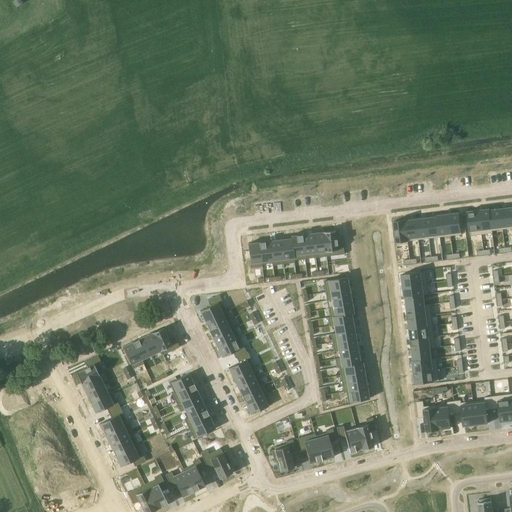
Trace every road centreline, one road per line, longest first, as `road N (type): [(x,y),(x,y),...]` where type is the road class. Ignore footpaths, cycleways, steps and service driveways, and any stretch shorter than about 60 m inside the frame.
road 1 (residential): [(170,288),(235,278),(238,225),(511,191)]
road 2 (residential): [(120,511),(40,342),(43,330),(126,293),(170,288)]
road 3 (residential): [(511,440),(417,452),(270,492),(260,481)]
road 4 (residential): [(260,481),(170,288)]
